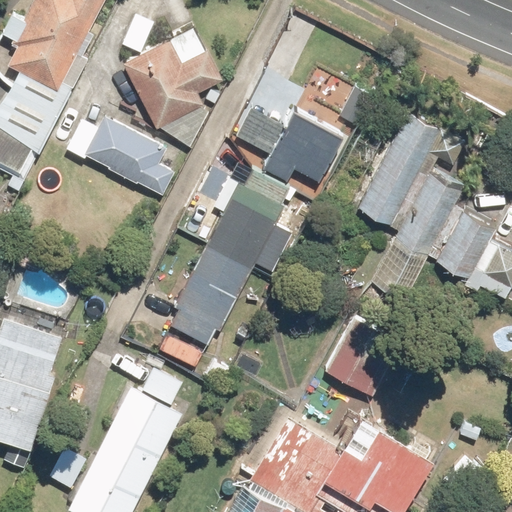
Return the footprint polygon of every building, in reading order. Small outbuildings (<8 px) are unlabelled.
[(30,0),(1,57),(19,66),(0,104),(0,163),(21,174),(83,54),(69,46),(93,0),(30,0)] [(154,16),(134,9),(122,41),(141,49),(154,16)] [(195,28),(125,60),(152,118),(221,86),(195,28)] [(355,121),(370,92),(352,83),(338,112),(355,121)] [(265,152),(318,178),(341,132),(289,106),(265,152)] [(511,276),(511,229),(450,191),(457,177),(419,157),(424,147),(450,159),(461,134),(408,111),(357,206),(366,211),(365,213),(423,242),(424,241),(503,290),(511,276)] [(104,115),(86,148),(155,186),(174,154),(104,115)] [(167,313),(204,333),(284,187),(246,167),(167,313)] [(0,436),(20,443),(56,331),(0,312),(0,436)] [(328,369),(373,391),(400,336),(355,314),(328,369)] [(68,500),(89,511),(124,511),(181,407),(133,381),(68,500)] [(430,452),(374,420),(357,449),(286,412),(234,511),(390,511),(398,497),(402,500),(430,452)] [(85,453),(63,442),(49,471),(71,482),(85,453)]
